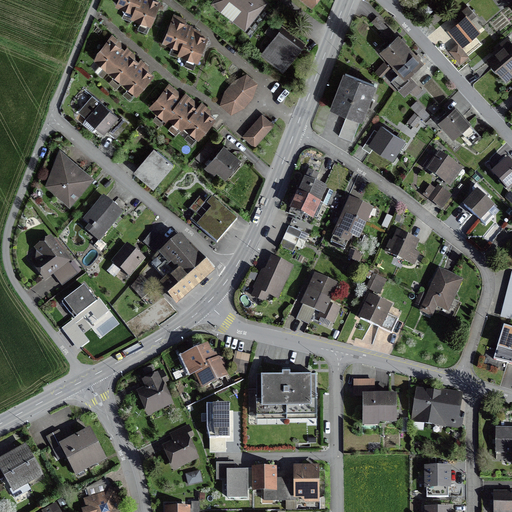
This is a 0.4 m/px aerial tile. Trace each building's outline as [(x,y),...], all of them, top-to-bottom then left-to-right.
[(119,0),(117,6),(134,13),(132,18),(149,25),(158,4),(151,1),(150,0),(119,0)] [(215,0),(212,4),(212,5),(215,0),(225,0),(229,0),(244,11),(235,22),(235,21),(234,22),(244,29),(264,4),(263,3),(262,5),(255,0),(215,0)] [(458,15),(462,21),(450,31),(462,45),(476,32),(465,18),(471,13),(474,17),(475,16),(467,7),(458,15)] [(443,17),(438,11),(428,20),(433,25),(443,17)] [(197,35),(198,32),(183,26),(182,24),(182,22),(183,19),(174,16),(164,42),(181,49),(179,54),(196,61),(205,40),(198,38),(197,36),(197,35)] [(386,28),(376,17),(371,23),(381,33),(386,28)] [(275,41),(273,39),(261,54),(281,69),(289,59),(291,61),(301,49),(281,33),(275,41)] [(112,37),(98,54),(95,61),(107,71),(108,70),(135,94),(150,77),(149,76),(145,73),(145,71),(145,69),(147,67),(140,61),(137,64),(136,65),(131,61),(131,59),(131,57),(133,55),(126,49),(122,53),(118,49),(117,47),(117,46),(119,43),(112,37)] [(417,55),(414,57),(402,44),(405,42),(401,38),(400,39),(399,40),(396,38),(381,51),(394,66),(392,68),(397,75),(390,81),(404,96),(410,91),(414,95),(420,90),(416,85),(414,87),(408,81),(410,79),(407,75),(420,64),(418,61),(420,60),(421,59),(417,55)] [(500,46),(502,49),(488,61),(505,81),(501,76),(511,67),(511,45),(507,40),(498,48),(500,46)] [(466,57),(457,45),(450,51),(459,63),(466,57)] [(380,77),(389,68),(383,63),(375,72),(380,77)] [(346,116),(338,137),(351,142),(368,100),(373,86),(345,74),(342,81),(343,82),(335,103),(333,103),(331,110),(346,116)] [(233,83),(226,92),(223,98),(220,105),(230,114),(243,107),(251,98),(255,85),(245,76),(233,83)] [(176,92),(169,86),(151,107),(165,119),(167,117),(181,128),(184,126),(197,138),(212,121),(211,120),(207,116),(207,115),(207,113),(209,110),(202,104),(201,104),(196,111),(191,107),(191,105),(190,104),(193,101),(185,95),(179,102),(175,98),(174,96),(174,94),(176,92)] [(93,97),(81,112),(98,126),(96,128),(103,134),(110,126),(109,125),(116,117),(93,97)] [(470,148),(481,138),(455,109),(446,117),(444,114),(437,120),(452,137),(460,130),(465,135),(461,138),(470,148)] [(254,146),(272,126),(261,117),(243,137),(254,146)] [(114,139),(127,124),(121,119),(108,133),(114,139)] [(370,137),(369,136),(362,148),(369,153),(372,148),(387,158),(393,149),(396,151),(402,141),(382,128),(378,134),(373,131),(370,137)] [(213,148),(208,144),(196,158),(201,162),(213,148)] [(222,148),(209,163),(225,177),(238,162),(222,148)] [(152,189),(173,165),(156,151),(136,176),(152,189)] [(52,175),(62,184),(57,195),(68,205),(90,179),(63,156),(59,155),(52,175)] [(431,166),(427,163),(424,168),(449,186),(460,170),(439,155),(431,166)] [(511,166),(507,161),(493,174),(507,189),(511,184),(511,166)] [(300,189),(298,194),(297,196),(288,215),(298,219),(300,213),(311,218),(318,203),(326,207),(332,193),(324,189),(325,188),(314,183),(317,175),(311,172),(307,174),(300,189)] [(450,196),(438,187),(429,200),(441,209),(450,196)] [(488,198),(479,190),(464,206),(479,221),(492,207),(485,200),(488,198)] [(122,213),(103,197),(83,221),(101,236),(122,213)] [(194,215),(190,220),(216,243),(236,220),(210,197),(205,203),(199,198),(189,210),(194,215)] [(370,210),(351,201),(347,211),(345,215),(343,219),(331,244),(344,249),(350,235),(357,238),(361,234),(359,232),(363,224),(367,215),(369,216),(370,210)] [(304,243),(298,240),(301,233),(288,227),(287,230),(285,234),(283,237),(282,240),(280,244),(279,247),(292,253),(295,247),(301,250),(304,243)] [(156,253),(166,242),(155,233),(145,244),(156,253)] [(176,268),(179,272),(162,287),(176,302),(210,272),(189,248),(174,233),(157,252),(169,266),(169,267),(169,266),(173,271),(176,268)] [(385,253),(406,262),(416,242),(398,233),(393,245),(390,243),(385,253)] [(40,261),(34,266),(44,279),(67,261),(49,238),(36,248),(41,255),(40,261)] [(99,241),(94,247),(100,252),(105,246),(99,241)] [(142,259),(127,246),(112,264),(112,265),(114,263),(128,275),(127,277),(142,259)] [(260,276),(255,289),(276,298),(291,268),(272,260),(264,276),(262,275),(260,276)] [(459,282),(439,273),(426,300),(446,310),(459,282)] [(368,288),(379,294),(385,281),(373,276),(368,288)] [(311,287),(310,291),(308,294),(303,306),(320,314),(319,316),(332,322),(338,310),(326,304),(328,300),(332,291),(334,291),(335,286),(316,277),(311,287)] [(83,286),(61,303),(74,320),(96,303),(83,286)] [(511,321),(511,318),(511,287),(503,319),(511,321)] [(370,298),(360,319),(389,333),(395,320),(385,315),(389,306),(370,298)] [(511,329),(503,327),(493,360),(511,365),(511,329)] [(225,368),(225,364),(223,359),(218,357),(217,354),(212,353),(211,352),(208,343),(181,356),(190,376),(195,375),(202,389),(228,377),(225,369),(225,368)] [(250,355),(235,351),(230,370),(246,374),(250,355)] [(136,391),(148,416),(174,404),(164,383),(169,381),(163,369),(157,372),(153,364),(142,369),(146,378),(141,380),(145,387),(136,391)] [(315,376),(255,377),(256,412),(316,411),(315,376)] [(362,394),(375,393),(375,379),(353,379),(354,396),(362,396),(362,394)] [(459,418),(463,393),(441,389),(440,391),(416,387),(411,422),(462,430),(464,419),(459,418)] [(397,423),(397,393),(392,393),(375,393),(362,394),(362,396),(362,426),(379,426),(379,424),(397,423)] [(226,442),(233,442),(233,430),(233,411),(229,411),(230,404),(206,404),(207,428),(209,439),(209,453),(226,453),(226,442)] [(172,440),(162,445),(173,471),(199,459),(190,438),(194,436),(189,424),(169,433),(172,440)] [(65,440),(59,430),(46,437),(58,460),(66,457),(75,476),(107,460),(90,427),(65,440)] [(511,452),(511,429),(495,430),(495,452),(511,452)] [(0,457),(0,469),(13,493),(44,476),(26,444),(16,449),(5,455),(0,457)] [(226,470),(235,470),(235,462),(216,462),(216,480),(227,480),(226,470)] [(320,502),(319,465),(293,465),(293,478),(293,498),(296,498),(301,498),(305,502),(320,502)] [(277,478),(277,466),(251,467),(251,468),(252,490),(252,491),(263,491),(277,491),(277,478)] [(451,466),(424,466),(424,488),(426,488),(426,497),(449,497),(449,488),(451,488),(451,466)] [(188,485),(203,482),(200,470),(185,474),(188,485)] [(247,490),(247,470),(245,470),(235,470),(226,470),(227,480),(227,499),(247,499),(247,490)] [(293,478),(277,478),(277,491),(263,491),(263,501),(285,501),(286,510),(296,509),(296,498),(293,498),(293,478)] [(87,505),(89,509),(83,511),(118,511),(114,499),(115,496),(108,493),(107,495),(89,501),(87,505)] [(511,511),(511,493),(493,493),(492,511),(511,511)] [(199,511),(199,501),(191,502),(191,509),(190,511),(199,511)]
